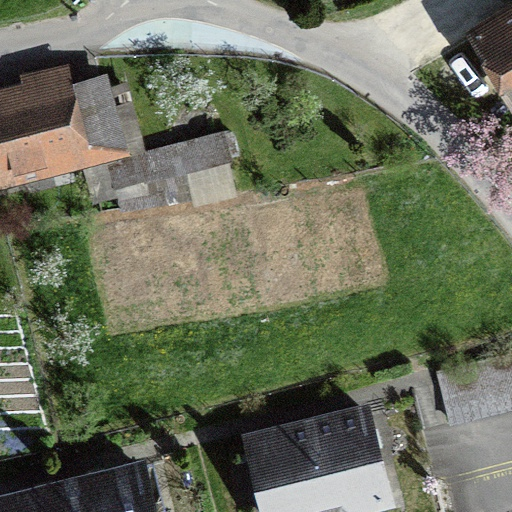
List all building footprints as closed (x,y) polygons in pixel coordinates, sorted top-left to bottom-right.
[(511,83),(511,10),(480,30),(511,83)] [(71,86),(66,64),(24,75),(29,93),(0,100),(0,180),(18,175),(15,164),(77,148),(86,160),(96,196),(117,190),(121,205),(192,186),(181,142),(211,135),(205,114),(104,140),(90,81),(71,86)] [(451,419),(484,411),(472,361),(439,369),(451,419)] [(386,495),(364,408),(252,436),(271,511),(305,511),(310,499),(342,491),(354,503),(386,495)] [(79,511),(151,511),(140,463),(72,480),(79,511)] [(79,511),(72,480),(4,497),(7,511),(79,511)]
